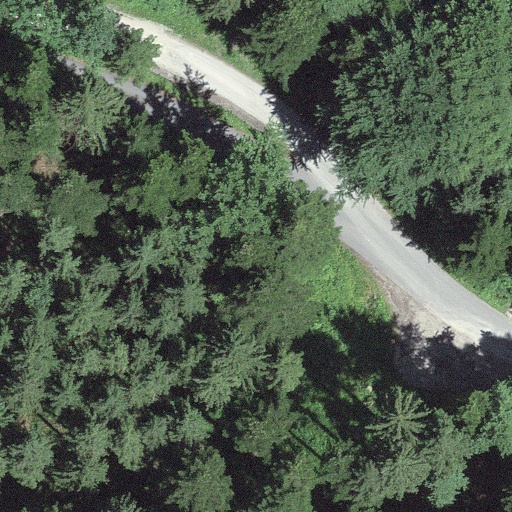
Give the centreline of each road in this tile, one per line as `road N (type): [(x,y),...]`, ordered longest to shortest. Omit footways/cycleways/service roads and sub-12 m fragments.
road 1 (unclassified): [(366,233),(347,189),(257,94),(155,46),(24,0)]
road 2 (unclassified): [(366,233),(215,135),(133,99),(0,58)]
road 3 (unclassified): [(511,347),(472,325),(366,233)]
